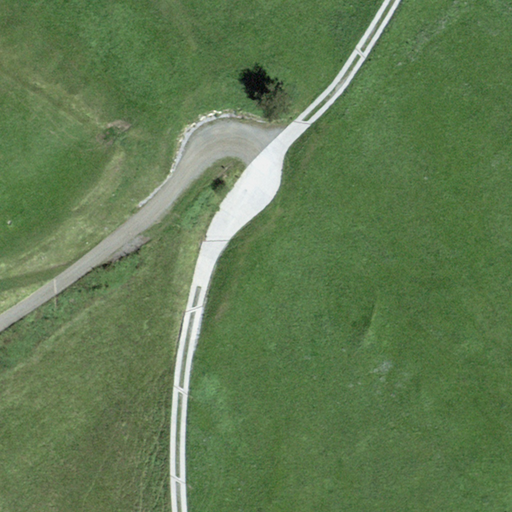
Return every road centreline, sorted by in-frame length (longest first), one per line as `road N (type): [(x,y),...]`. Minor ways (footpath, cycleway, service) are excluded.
road 1 (track): [(256,160),(201,250),(185,340),(181,511)]
road 2 (track): [(0,327),(113,250),(196,168),(230,148),(256,160)]
road 3 (track): [(256,160),(350,77),(396,0)]
